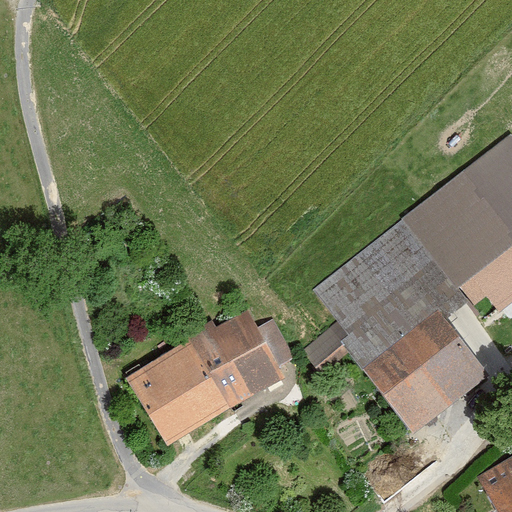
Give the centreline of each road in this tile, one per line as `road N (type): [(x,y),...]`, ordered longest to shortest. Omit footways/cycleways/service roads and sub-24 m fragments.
road 1 (track): [(167,506),(132,468),(108,410),(46,180),(26,94),(31,0)]
road 2 (residential): [(42,511),(136,502),(194,511)]
road 3 (unknown): [(407,511),(511,413)]
